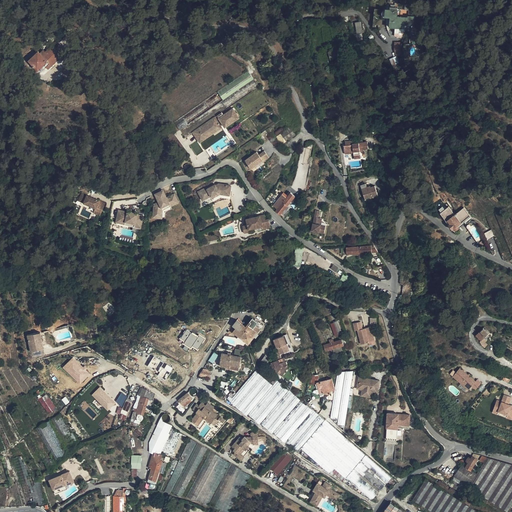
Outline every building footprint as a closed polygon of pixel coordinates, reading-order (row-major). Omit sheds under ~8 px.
[(389,27),(405,28),(405,24),(408,24),(413,25),(414,15),(407,14),(407,16),(398,16),(399,9),(386,8),(385,17),(390,17),(389,27)] [(60,56),(51,46),(44,53),(41,55),(39,54),(37,52),(27,61),(38,73),(45,67),(47,68),(60,56)] [(328,52),(331,62),(339,60),(336,49),(328,52)] [(181,53),(176,55),(174,54),(170,59),(175,62),(177,60),(183,59),(181,53)] [(397,56),(389,59),(392,66),(399,63),(397,56)] [(248,70),(217,92),(223,100),(221,102),(226,109),(259,87),(248,70)] [(217,115),(225,126),(238,117),(233,108),(223,115),(221,113),(217,115)] [(214,117),(192,132),(198,140),(203,137),(204,139),(221,127),(214,117)] [(289,128),(280,135),(285,142),(294,135),(289,128)] [(359,144),(360,152),(368,151),(368,147),(368,143),(359,144)] [(360,152),(359,144),(350,145),(350,146),(343,147),(344,153),(351,152),(351,154),(352,160),(361,159),(360,152)] [(256,151),(245,160),(251,169),(263,160),(264,161),(269,157),(264,150),(259,155),(256,151)] [(84,183),(83,182),(80,189),(85,192),(87,188),(90,190),(91,186),(84,183)] [(206,188),(198,192),(202,201),(210,196),(219,192),(230,193),(231,186),(220,184),(216,186),(216,185),(215,184),(206,189),(206,188)] [(358,188),(362,201),(375,197),(374,192),(372,185),(367,187),(367,186),(358,188)] [(153,204),(153,213),(162,214),(163,210),(170,206),(178,202),(174,193),(167,197),(165,195),(162,196),(160,191),(154,194),(158,202),(153,204)] [(82,193),(79,199),(84,201),(83,203),(96,209),(95,212),(100,214),(105,203),(82,193)] [(278,213),(294,197),(290,193),(284,199),(280,196),(272,205),(275,209),(275,210),(278,213)] [(153,213),(152,217),(165,218),(165,212),(172,209),(170,206),(163,210),(162,214),(153,213)] [(119,210),(116,222),(124,224),(125,221),(135,224),(134,226),(140,228),(143,216),(137,214),(137,213),(135,213),(130,211),(127,211),(127,212),(119,210)] [(312,210),(309,231),(323,233),(323,230),(324,225),(320,224),(318,224),(319,218),(317,218),(318,211),(312,210)] [(242,226),(243,230),(261,226),(262,229),(271,227),(269,218),(265,219),(264,215),(245,219),(247,225),(242,226)] [(453,215),(446,221),(449,225),(448,227),(451,230),(452,229),(454,232),(458,230),(455,226),(459,224),(453,215)] [(487,239),(494,236),(491,230),(484,233),(487,239)] [(375,248),(373,245),(346,248),(343,248),(343,253),(347,253),(359,254),(377,252),(375,248)] [(248,343),(261,327),(256,324),(257,323),(258,321),(250,314),(249,316),(251,318),(249,320),(251,321),(244,326),(240,322),(242,320),(238,317),(233,324),(236,326),(232,331),(248,343)] [(337,321),(333,322),(338,335),(342,333),(337,321)] [(361,321),(353,323),(355,331),(358,330),(361,344),(368,342),(374,341),(371,327),(362,329),(361,321)] [(177,339),(191,349),(192,347),(197,350),(204,340),(186,327),(177,339)] [(484,327),(476,335),(481,340),(489,332),(484,327)] [(40,332),(27,335),(30,351),(40,349),(38,341),(42,340),(40,332)] [(489,333),(481,340),(480,341),(480,343),(481,343),(481,344),(481,345),(482,345),(485,348),(488,345),(485,343),(487,341),(486,339),(490,335),(489,333)] [(287,334),(284,335),(290,350),(280,354),(281,358),(284,357),(294,353),(287,334)] [(284,335),(274,339),(278,352),(275,353),(277,360),(272,362),(265,355),(261,361),(283,375),(288,367),(284,357),(281,358),(280,354),(290,350),(284,335)] [(330,343),(324,345),(326,351),(343,345),(341,339),(334,342),(333,339),(329,340),(330,343)] [(42,340),(38,341),(40,349),(30,351),(32,358),(45,355),(42,340)] [(213,363),(217,355),(213,352),(209,361),(213,363)] [(240,355),(222,352),(220,366),(224,367),(229,367),(230,365),(239,366),(240,355)] [(80,384),(90,374),(72,357),(62,368),(80,384)] [(160,371),(158,376),(167,380),(172,366),(152,357),(148,366),(160,371)] [(211,369),(203,368),(199,375),(202,376),(210,377),(211,369)] [(481,383),(477,379),(475,382),(460,368),(453,376),(468,390),(472,386),(476,389),(481,383)] [(247,415),(272,384),(255,370),(246,382),(230,401),(247,415)] [(346,370),(338,371),(330,418),(338,419),(337,424),(345,425),(353,371),(346,370)] [(332,378),(317,383),(319,389),(321,388),(323,392),(335,389),(332,378)] [(379,380),(364,378),(364,381),(359,380),(357,389),(362,389),(362,392),(372,394),(372,391),(378,392),(379,380)] [(302,402),(300,401),(280,384),(276,382),(249,415),(297,452),(301,449),(329,472),(347,482),(349,480),(367,458),(338,433),(313,412),(302,402)] [(155,395),(151,394),(151,392),(150,391),(149,391),(147,389),(144,388),(144,387),(143,386),(140,393),(142,393),(141,396),(138,404),(139,404),(137,408),(134,408),(134,410),(135,410),(134,412),(133,412),(130,421),(139,424),(141,421),(142,420),(143,418),(143,417),(143,416),(142,415),(141,414),(143,415),(145,409),(150,410),(155,395)] [(100,387),(91,395),(108,411),(116,403),(100,387)] [(178,400),(184,407),(190,402),(189,400),(191,398),(187,392),(178,400)] [(122,406),(127,396),(121,393),(115,403),(122,406)] [(47,394),(38,399),(48,414),(56,409),(47,394)] [(497,400),(493,408),(498,410),(498,411),(507,415),(506,417),(511,419),(511,417),(511,405),(508,404),(511,397),(504,395),(501,402),(497,400)] [(116,413),(122,415),(120,419),(125,420),(131,402),(125,401),(123,408),(118,407),(116,413)] [(197,413),(192,421),(199,425),(204,417),(211,422),(215,417),(213,415),(215,414),(211,411),(212,409),(214,406),(207,402),(205,405),(202,402),(199,406),(200,407),(196,412),(197,413)] [(493,408),(492,412),(506,417),(507,415),(498,411),(498,410),(493,408)] [(155,453),(169,427),(170,426),(171,423),(173,419),(164,412),(151,435),(147,443),(151,452),(155,453)] [(410,414),(388,413),(386,439),(397,440),(398,424),(409,425),(410,414)] [(206,422),(210,425),(211,422),(204,417),(199,425),(202,427),(206,422)] [(173,456),(184,436),(173,430),(174,428),(170,426),(158,448),(169,453),(173,456)] [(242,440),(234,449),(233,451),(235,453),(234,454),(238,457),(241,453),(245,449),(248,445),(250,442),(253,442),(258,442),(258,435),(257,435),(257,433),(255,434),(254,432),(253,432),(252,432),(251,433),(250,434),(251,436),(252,436),(253,436),(253,437),(247,437),(246,438),(245,436),(242,440)] [(234,449),(242,440),(240,437),(232,447),(234,449)] [(206,448),(190,439),(178,461),(174,459),(161,490),(171,493),(171,491),(181,496),(206,448)] [(281,449),(267,466),(270,468),(277,474),(278,472),(291,456),(281,449)] [(223,511),(229,511),(253,477),(210,450),(185,496),(195,502),(196,500),(208,506),(209,505),(219,511),(222,511),(223,511)] [(161,460),(161,458),(158,457),(158,453),(155,453),(150,464),(151,464),(150,468),(158,470),(162,471),(165,461),(161,460)] [(12,459),(26,506),(37,503),(37,506),(47,503),(40,479),(30,482),(22,455),(12,459)] [(141,466),(142,456),(135,456),(135,460),(132,460),(132,466),(141,466)] [(477,459),(471,456),(470,459),(467,463),(465,467),(465,468),(468,469),(471,470),(477,459)] [(511,464),(487,457),(472,481),(467,489),(500,511),(505,511),(511,502),(511,464)] [(374,463),(367,458),(349,480),(376,502),(395,479),(391,476),(388,475),(374,463)] [(465,467),(458,463),(450,475),(451,475),(464,484),(472,472),(468,469),(465,468),(465,467)] [(270,468),(267,466),(261,474),(261,475),(264,477),(270,468)] [(148,478),(155,480),(156,478),(158,470),(150,468),(148,478)] [(51,490),(74,484),(71,473),(48,479),(51,490)] [(464,484),(451,475),(445,484),(460,493),(465,485),(464,484)] [(479,511),(426,478),(413,499),(433,511),(479,511)] [(316,492),(310,502),(315,505),(318,501),(319,502),(323,496),(325,493),(326,494),(335,499),(338,493),(330,488),(332,485),(325,482),(323,486),(318,482),(315,487),(317,489),(316,492)] [(123,496),(113,496),(113,511),(119,511),(122,511),(122,505),(126,505),(126,493),(125,493),(125,492),(126,490),(126,489),(127,489),(127,488),(123,488),(123,493),(123,496)] [(405,511),(391,501),(381,511),(405,511)]
